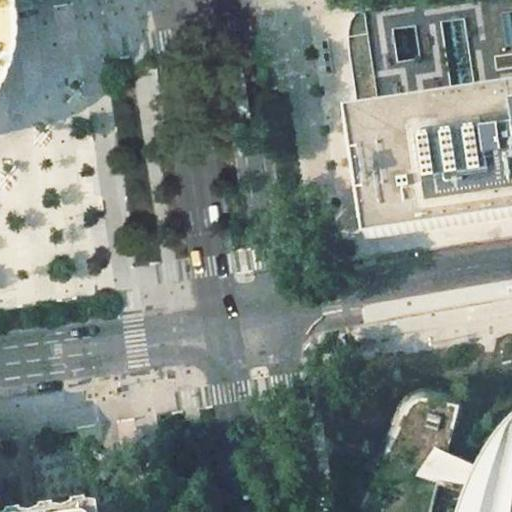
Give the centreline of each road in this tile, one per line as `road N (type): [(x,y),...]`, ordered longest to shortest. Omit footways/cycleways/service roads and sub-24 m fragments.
road 1 (primary): [(170,0),(226,329)]
road 2 (secondary): [(226,329),(511,277)]
road 3 (secondary): [(0,359),(226,329)]
road 4 (primary): [(226,329),(253,511)]
